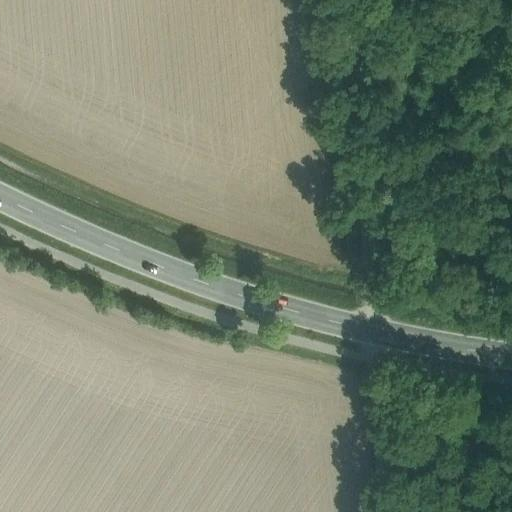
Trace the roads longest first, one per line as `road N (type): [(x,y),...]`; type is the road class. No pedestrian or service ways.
road 1 (secondary): [(511,355),(284,308),(185,276),(0,196)]
road 2 (track): [(343,0),(391,511)]
